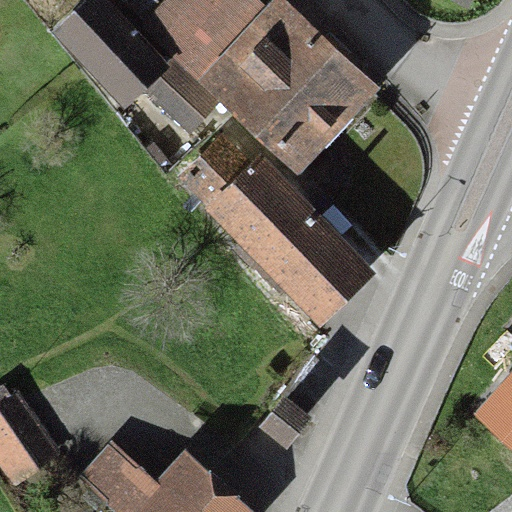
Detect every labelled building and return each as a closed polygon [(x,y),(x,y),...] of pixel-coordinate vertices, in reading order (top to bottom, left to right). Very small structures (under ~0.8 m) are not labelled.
[(252,0),(237,0),(194,43),(312,163),(394,82),(312,0),(296,0),(274,22),(252,0)] [(112,10),(83,35),(132,91),(161,65),(112,10)] [(275,152),(223,203),(332,313),(384,262),(275,152)] [(511,379),(492,400),(511,418),(511,379)] [(139,511),(138,511),(259,511),(266,505),(203,443),(167,478),(143,454),(112,485),(139,511)]
